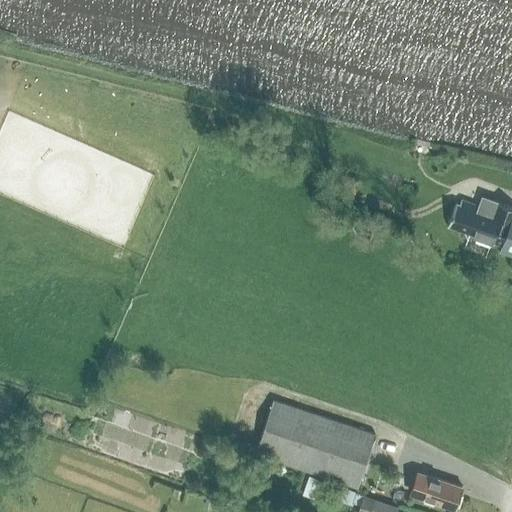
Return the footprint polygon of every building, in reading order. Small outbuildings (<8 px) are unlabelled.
[(358,181),(337,173),(328,197),(349,205),(358,181)] [(511,207),(481,196),(478,206),(461,200),(459,205),(456,204),(447,226),(501,245),(499,251),(511,256),(511,207)] [(357,488),(366,461),(375,434),(273,400),(255,453),(357,488)] [(417,472),(410,495),(454,509),(461,486),(417,472)] [(242,484),(239,496),(245,498),(249,485),(242,484)] [(396,511),(398,507),(363,496),(357,511),(396,511)]
